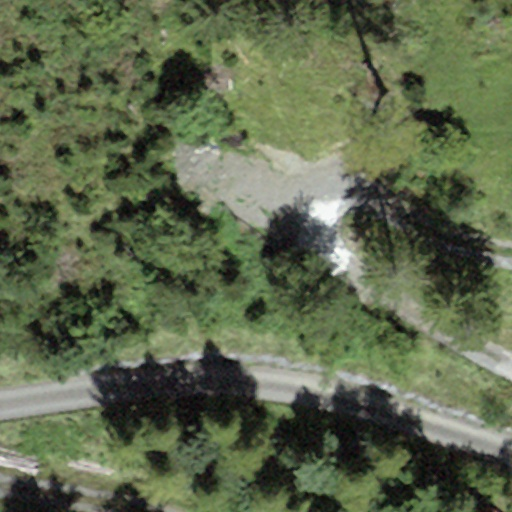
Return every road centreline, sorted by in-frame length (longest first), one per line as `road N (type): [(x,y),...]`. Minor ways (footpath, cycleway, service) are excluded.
road 1 (track): [(0,418),(95,383),(254,386),(511,461)]
road 2 (track): [(511,250),(392,256),(396,308),(511,368)]
